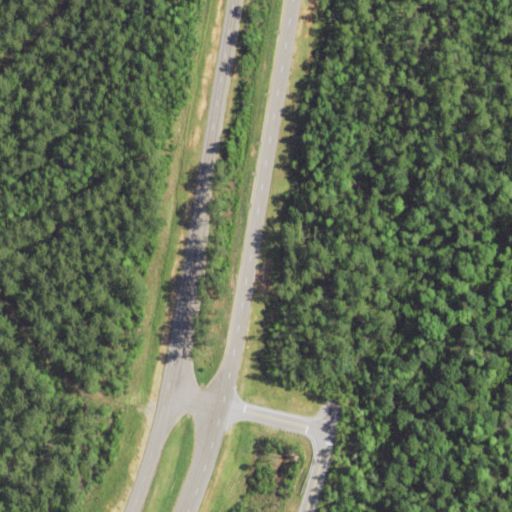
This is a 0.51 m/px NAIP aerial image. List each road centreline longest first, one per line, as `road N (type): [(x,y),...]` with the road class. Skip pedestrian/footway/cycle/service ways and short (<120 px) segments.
road 1 (secondary): [(184,511),(236,334),(291,0)]
road 2 (secondary): [(231,0),(165,395),(126,511)]
road 3 (residential): [(165,395),(325,432),(301,511)]
road 4 (track): [(0,220),(44,223),(162,157),(208,151)]
road 5 (track): [(159,418),(64,383),(0,291)]
